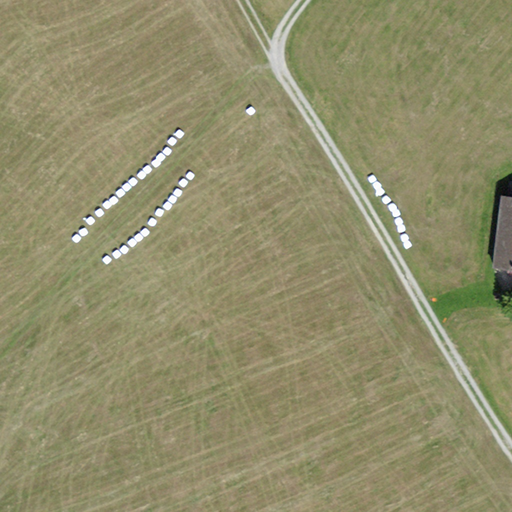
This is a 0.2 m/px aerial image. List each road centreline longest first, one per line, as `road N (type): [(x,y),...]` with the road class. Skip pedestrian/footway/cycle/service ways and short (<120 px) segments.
road 1 (track): [(511,447),(277,62),(321,0)]
road 2 (track): [(0,351),(277,62),(240,0)]
